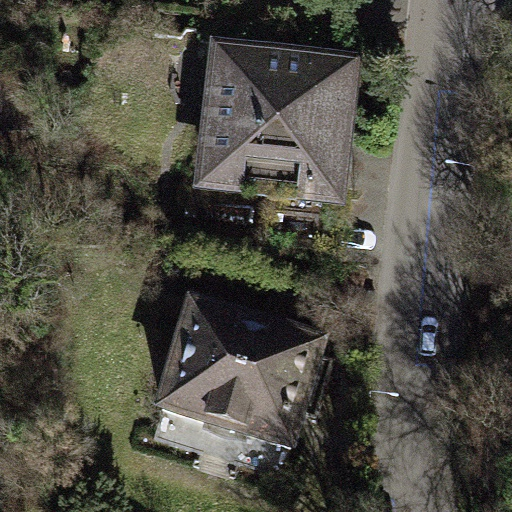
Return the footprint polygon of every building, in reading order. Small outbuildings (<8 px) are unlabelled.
[(346,74),(228,60),(223,101),(217,100),(208,183),(255,188),(273,190),(333,197),(338,149),(326,147),(328,130),(340,132),(346,74)] [(23,79),(0,80),(0,125),(26,124),(23,79)] [(255,188),(208,183),(190,181),(185,215),(250,223),(255,188)] [(333,197),(273,190),(267,242),(327,249),(333,197)] [(272,294),(261,329),(318,346),(329,311),(272,294)] [(261,329),(192,309),(162,411),(289,448),(298,419),(314,423),(332,363),(315,358),(318,346),(261,329)]
